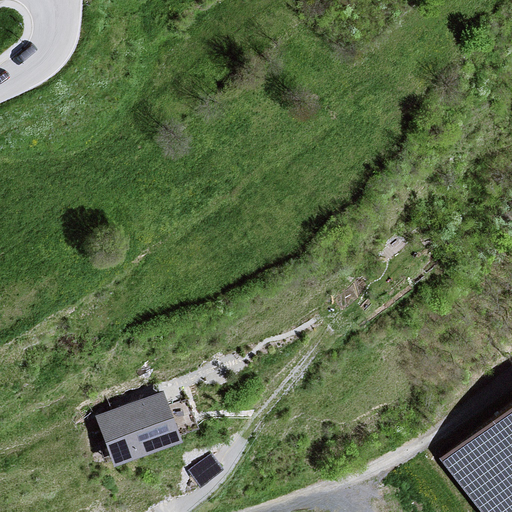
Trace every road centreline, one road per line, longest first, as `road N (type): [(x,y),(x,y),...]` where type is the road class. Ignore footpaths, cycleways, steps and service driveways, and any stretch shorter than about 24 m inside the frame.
road 1 (unknown): [(266,511),(433,440)]
road 2 (residential): [(61,0),(59,46),(31,78),(0,96)]
